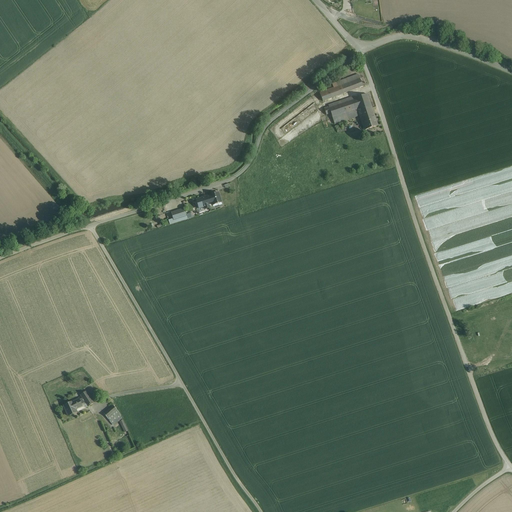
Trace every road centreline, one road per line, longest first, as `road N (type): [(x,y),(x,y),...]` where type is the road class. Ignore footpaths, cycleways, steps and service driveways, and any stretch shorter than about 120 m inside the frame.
road 1 (residential): [(511,468),(484,415),(359,52)]
road 2 (unclassified): [(261,511),(90,225)]
road 3 (unclassified): [(359,52),(265,125),(238,175),(90,225)]
road 4 (residential): [(359,52),(412,35),(511,71)]
